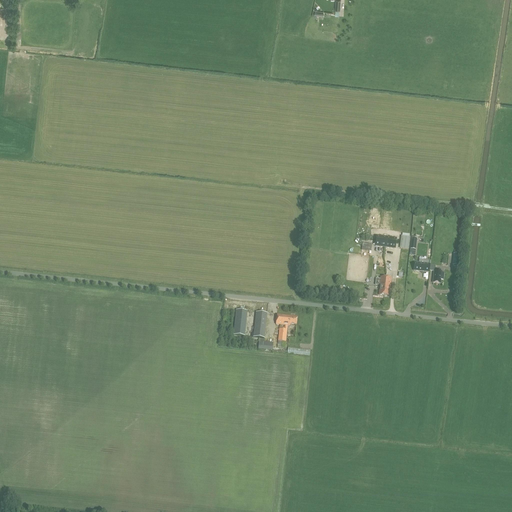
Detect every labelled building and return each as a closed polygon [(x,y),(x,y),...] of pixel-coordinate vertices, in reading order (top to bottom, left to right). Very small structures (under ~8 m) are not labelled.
[(396,239),(376,236),(375,246),(395,249),(396,239)] [(400,248),(408,249),(410,238),(409,238),(402,237),(400,248)] [(430,271),(431,265),(430,265),(431,260),(419,259),(419,263),(415,263),(414,271),(425,272),(425,270),(430,271)] [(431,265),(430,271),(434,271),(433,283),(440,284),(441,280),(443,280),(444,276),(441,276),(442,272),(441,272),(441,269),(435,269),(435,266),(431,265)] [(233,335),(243,336),(246,311),(236,310),(233,335)] [(253,337),(264,339),(267,314),(256,312),(254,334),(253,337)] [(276,325),(284,326),(288,326),(290,326),(290,325),(296,325),(297,317),(277,315),(276,325)] [(288,326),(284,326),(284,330),(279,329),(278,341),(286,342),(287,330),(288,326)] [(273,343),(264,342),(264,340),(259,340),(259,341),(258,348),(272,350),(273,343)] [(288,346),(287,353),(309,356),(310,349),(288,346)]
